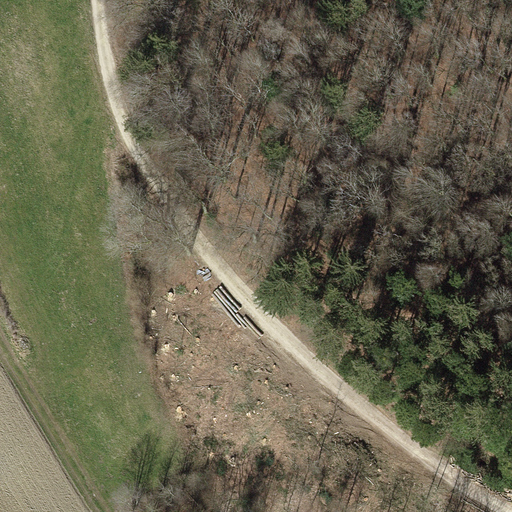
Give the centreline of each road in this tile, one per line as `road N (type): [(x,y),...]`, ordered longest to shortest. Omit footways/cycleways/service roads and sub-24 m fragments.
road 1 (track): [(511,508),(333,394),(214,273),(140,160),(113,96),(98,0)]
road 2 (track): [(0,337),(109,511)]
